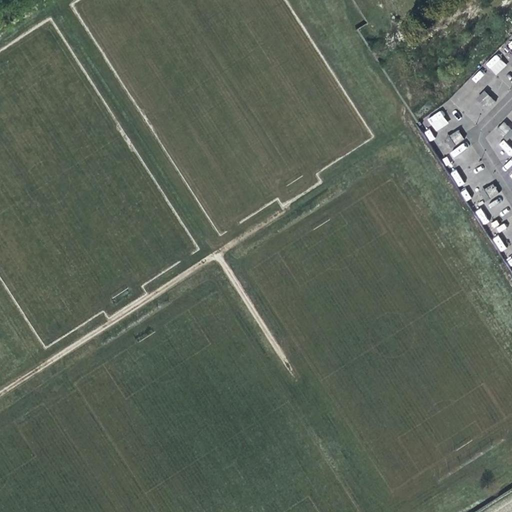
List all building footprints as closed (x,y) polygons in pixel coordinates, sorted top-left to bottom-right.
[(496,75),(507,65),(496,54),(485,64),(496,75)] [(477,98),(487,109),(495,101),(484,91),(477,98)] [(441,110),(427,118),(435,132),(449,124),(441,110)] [(505,135),(511,130),(504,122),(498,128),(505,135)] [(429,141),(435,138),(429,129),(424,132),(429,141)] [(511,149),(504,140),(499,144),(509,157),(511,154),(511,149)]
